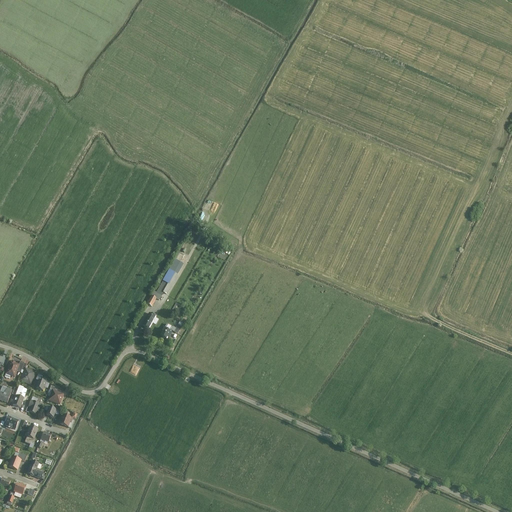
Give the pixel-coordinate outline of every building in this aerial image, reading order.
[(155,294),(153,292),(145,305),(151,308),(155,301),(160,304),(176,277),(168,272),(155,294)] [(143,326),(149,329),(155,318),(149,314),(143,326)] [(160,336),(167,340),(174,328),(167,323),(160,336)] [(22,365),(11,361),(6,374),(17,378),(22,365)] [(38,373),(26,368),(21,381),(33,386),(38,373)] [(45,384),(38,381),(35,390),(42,392),(45,384)] [(24,389),(18,387),(15,396),(18,397),(14,406),(23,409),(27,398),(22,397),(24,389)] [(47,396),(50,397),(53,391),(56,392),(57,389),(50,387),(47,396)] [(5,388),(0,401),(10,404),(14,391),(5,388)] [(60,405),(64,395),(56,392),(53,391),(50,397),(49,401),(60,405)] [(42,405),(32,401),(29,407),(32,408),(31,411),(38,414),(42,405)] [(59,410),(51,408),(48,416),(56,419),(59,410)] [(72,419),(63,416),(59,425),(68,428),(69,424),(71,424),(72,419)] [(21,421),(10,417),(7,427),(18,431),(21,421)] [(41,430),(33,427),(27,441),(35,444),(41,430)] [(52,436),(43,432),(40,440),(49,443),(52,436)] [(28,456),(17,452),(12,467),(19,470),(23,461),(26,462),(28,456)] [(44,464),(33,460),(28,474),(44,480),(47,474),(41,471),(44,464)] [(4,483),(0,481),(0,487),(10,491),(13,483),(5,480),(4,483)] [(28,488),(19,484),(16,492),(25,496),(28,488)]
